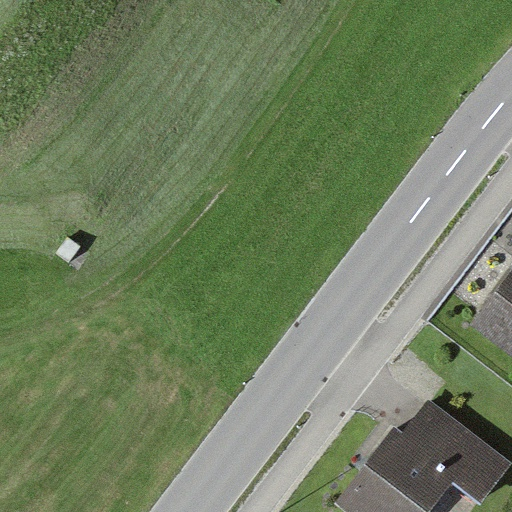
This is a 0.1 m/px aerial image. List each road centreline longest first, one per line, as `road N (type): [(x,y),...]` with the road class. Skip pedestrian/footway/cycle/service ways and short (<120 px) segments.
road 1 (secondary): [(191,511),(511,96)]
road 2 (track): [(0,336),(109,295),(185,228),(242,162),(345,0)]
